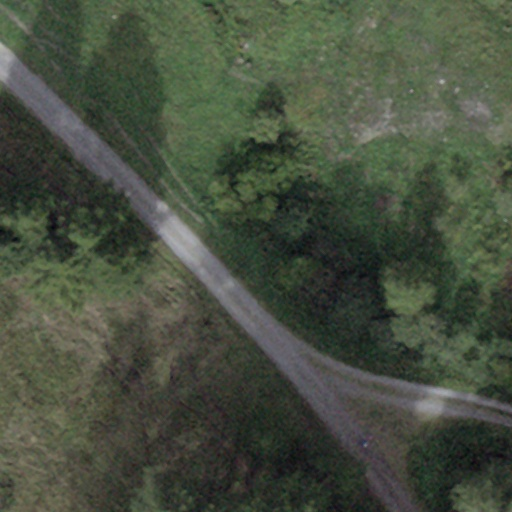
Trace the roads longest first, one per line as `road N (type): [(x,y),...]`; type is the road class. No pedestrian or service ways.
road 1 (track): [(0,56),(323,378)]
road 2 (track): [(323,378),(403,511)]
